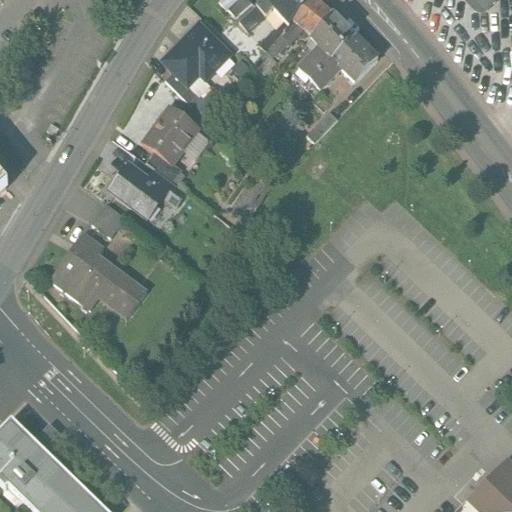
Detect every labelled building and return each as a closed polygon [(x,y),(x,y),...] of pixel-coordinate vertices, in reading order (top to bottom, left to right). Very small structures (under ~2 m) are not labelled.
[(221,0),(218,3),(226,12),(227,11),(239,0),(221,0)] [(239,0),(227,11),(235,19),(251,4),(247,0),(239,0)] [(265,0),(264,1),(272,10),(284,23),(288,28),(293,22),(308,0),(265,0)] [(333,17),(312,0),(308,0),(293,22),(300,28),(314,39),(333,17)] [(495,0),(466,0),(467,3),(474,11),(480,13),(486,7),(488,9),(495,0)] [(264,1),(239,24),(248,34),(270,15),(268,13),(272,10),(264,1)] [(314,39),(311,42),(318,51),(292,79),(305,91),(354,39),(333,17),(314,39)] [(284,23),(259,46),(265,53),(288,28),(284,23)] [(198,27),(184,41),(184,44),(179,50),(176,50),(162,64),(187,89),(207,69),(212,75),(229,57),(198,27)] [(300,28),(289,41),(302,52),(311,42),(314,39),(300,28)] [(354,39),(305,91),(307,94),(314,100),(341,71),(355,85),(377,62),(354,39)] [(305,91),(298,98),(301,101),(307,94),(305,91)] [(198,132),(169,110),(142,147),(154,156),(171,169),(172,168),(198,132)] [(328,114),(306,137),(314,145),(337,122),(328,114)] [(171,169),(154,156),(145,167),(155,175),(171,186),(180,174),(172,168),(171,169)] [(148,184),(128,169),(109,195),(146,223),(163,200),(165,197),(148,184)] [(171,186),(155,175),(148,184),(165,197),(163,200),(174,209),(184,196),(171,186)] [(124,222),(105,208),(90,228),(110,242),(124,222)] [(103,251),(90,242),(78,258),(71,254),(49,283),(77,304),(88,290),(127,319),(124,322),(125,323),(146,295),(139,290),(137,292),(95,261),(103,251)] [(101,511),(11,425),(0,435),(0,489),(5,495),(8,492),(29,511),(101,511)] [(478,494),(477,496),(461,511),(511,511),(511,483),(505,490),(494,479),(479,494),(478,494)]
